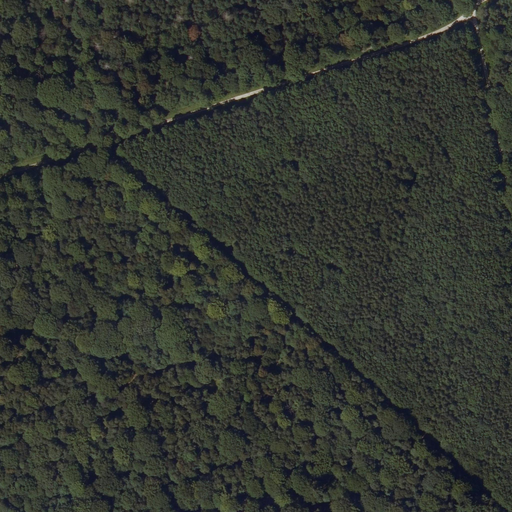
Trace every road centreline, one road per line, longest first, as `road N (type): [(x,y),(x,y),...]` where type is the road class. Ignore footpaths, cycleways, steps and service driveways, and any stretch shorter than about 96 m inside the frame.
road 1 (track): [(99,142),(405,44),(485,0)]
road 2 (track): [(475,0),(511,169)]
